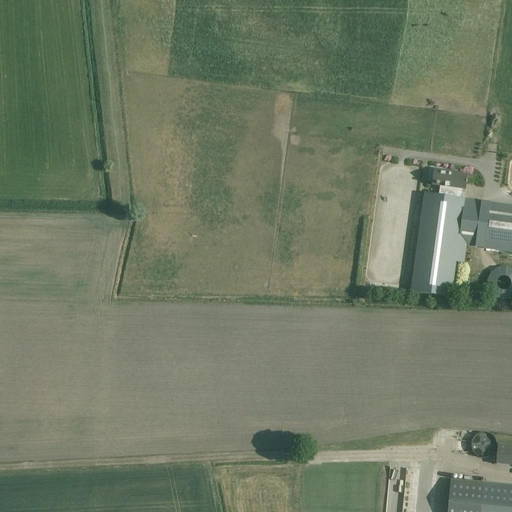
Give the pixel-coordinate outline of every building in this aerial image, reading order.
[(440,187),(439,196),(458,199),(459,190),(466,191),(468,176),(459,174),(459,173),(440,170),(438,186),(438,187),(440,187)] [(439,196),(425,194),(412,293),(451,299),(456,263),(464,264),(467,246),(459,244),(463,212),(465,200),(458,199),(439,196)] [(476,247),(511,252),(511,209),(490,206),(490,203),(482,202),(480,214),(463,212),(459,244),(467,246),(476,247)] [(511,302),(511,270),(497,274),(504,305),(511,302)] [(511,446),(498,445),(498,450),(497,465),(511,466),(511,446)] [(371,471),(372,489),(380,488),(379,471),(371,471)] [(511,511),(511,486),(451,481),(448,511),(511,511)]
